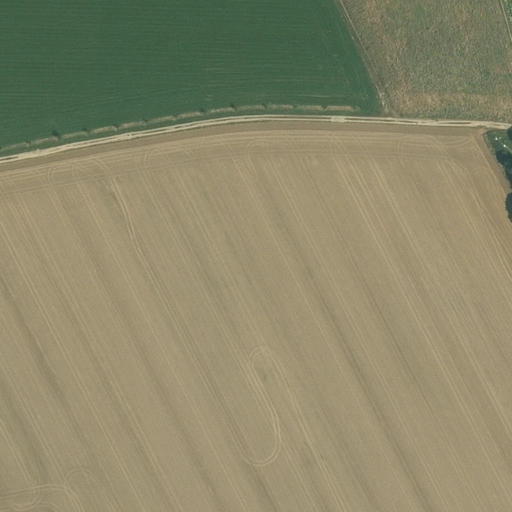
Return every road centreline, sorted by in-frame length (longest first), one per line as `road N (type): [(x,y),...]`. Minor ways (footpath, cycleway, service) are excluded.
road 1 (track): [(0,162),(326,113),(511,126)]
road 2 (track): [(339,0),(401,124)]
